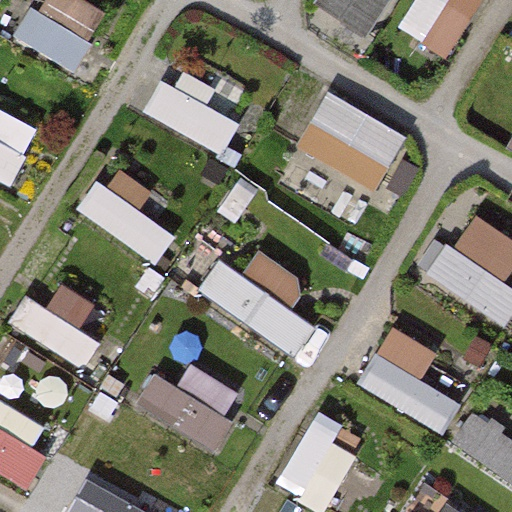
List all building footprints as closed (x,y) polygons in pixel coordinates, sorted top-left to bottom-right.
[(83,65),(119,7),(107,0),(43,0),(25,30),(83,65)] [(326,0),(380,30),(397,0),(326,0)] [(418,0),(404,21),(452,54),(489,0),(418,0)] [(180,66),(158,110),(232,147),(254,102),(180,66)] [(386,184),(416,126),(335,85),(305,143),(386,184)] [(0,129),(0,167),(20,177),(35,147),(0,129)] [(161,259),(184,230),(109,172),(86,200),(161,259)] [(511,317),(511,222),(481,203),(437,270),(511,317)] [(307,345),(323,316),(299,303),(312,281),(235,238),(207,289),(307,345)] [(57,270),(25,321),(85,359),(118,308),(57,270)] [(451,428),(469,398),(430,374),(448,345),(404,317),(367,377),(451,428)] [(190,381),(161,368),(145,403),(229,441),(256,383),(201,358),(190,381)] [(0,404),(0,417),(43,433),(51,411),(4,394),(0,404)] [(511,474),(511,419),(490,400),(463,431),(511,474)] [(330,508),(377,432),(329,402),(281,477),(330,508)] [(0,460),(38,481),(56,448),(0,417),(0,460)] [(143,511),(102,493),(93,511),(143,511)]
